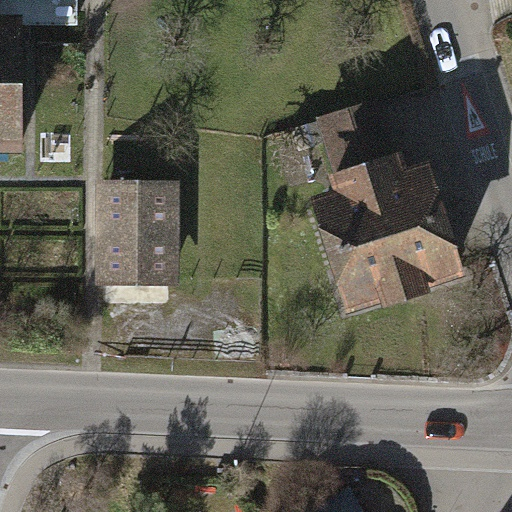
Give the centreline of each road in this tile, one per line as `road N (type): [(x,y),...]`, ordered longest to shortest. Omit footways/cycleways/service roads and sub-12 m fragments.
road 1 (tertiary): [(0,398),(481,422)]
road 2 (residential): [(511,243),(435,0)]
